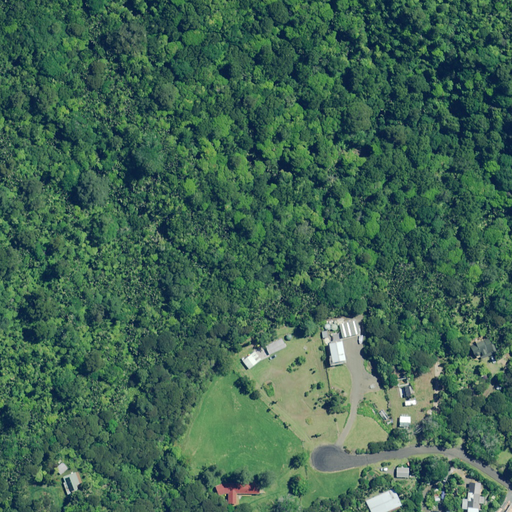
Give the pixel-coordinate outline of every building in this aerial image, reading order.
[(359,334),(356,319),(339,323),(342,337),(359,334)] [(285,347),(281,338),(265,346),(269,355),(285,347)] [(493,352),(490,338),(470,342),(473,356),(493,352)] [(347,363),(343,341),(326,344),(331,366),(338,365),(347,363)] [(261,359),(254,351),(242,361),(248,369),(261,359)] [(507,456),(505,449),(499,452),(501,458),(507,456)] [(67,469),(62,461),(55,467),(60,474),(67,469)] [(408,468),(397,467),(396,476),(407,477),(408,468)] [(74,486),(80,484),(76,474),(62,479),(67,492),(76,489),(74,486)] [(259,484),(236,483),(223,483),(216,483),(216,494),(227,494),(227,504),(236,504),(236,494),(259,494),(259,484)] [(384,511),(400,505),(393,489),(365,501),(369,511),(384,511)] [(477,511),(479,494),(467,493),(467,501),(462,501),(461,509),(466,509),(466,511),(477,511)]
